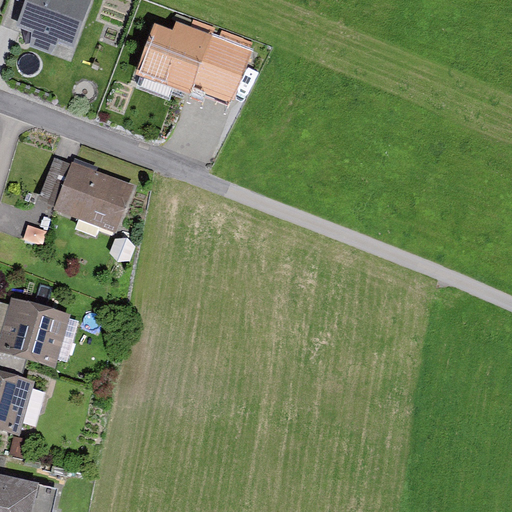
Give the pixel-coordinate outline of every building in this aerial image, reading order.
[(86,4),(75,0),(31,0),(22,25),(71,44),(86,4)] [(202,50),(158,34),(142,74),(187,91),(202,50)] [(247,54),(215,42),(208,61),(240,73),(247,54)] [(131,190),(57,162),(43,198),(59,204),(57,209),(80,218),(77,227),(97,234),(102,220),(117,226),(131,190)] [(62,318),(18,305),(5,350),(0,348),(0,363),(24,371),(28,358),(49,364),(51,356),(66,360),(72,338),(57,334),(62,318)] [(0,427),(13,431),(16,421),(31,425),(35,412),(40,410),(43,397),(40,393),(25,388),(26,385),(21,383),(24,371),(0,363),(0,427)] [(50,511),(56,490),(0,477),(0,511),(50,511)]
